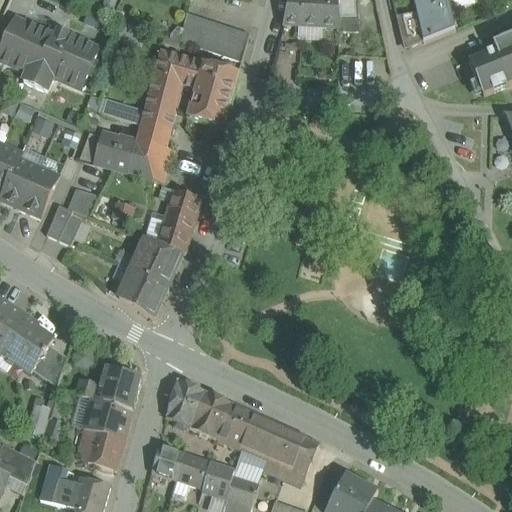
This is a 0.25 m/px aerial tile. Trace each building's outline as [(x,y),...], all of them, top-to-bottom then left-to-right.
[(291,0),(285,28),(338,31),(337,0),(291,0)] [(337,0),(338,31),(338,35),(358,35),(357,22),(356,22),(354,0),(337,0)] [(412,0),(415,9),(444,3),(442,0),(412,0)] [(441,15),(417,20),(423,46),(446,37),(441,15)] [(250,38),(187,17),(181,45),(242,65),(250,38)] [(55,40),(15,23),(0,57),(0,65),(27,77),(24,85),(47,96),(53,82),(82,95),(89,80),(92,82),(97,70),(94,69),(100,54),(69,40),(69,39),(58,34),(55,40)] [(511,39),(500,45),(494,48),(496,54),(469,64),(484,99),(511,87),(511,39)] [(162,56),(138,143),(166,151),(170,137),(171,137),(183,90),(196,94),(204,68),(162,56)] [(196,94),(189,120),(188,120),(188,123),(190,123),(224,133),(225,131),(239,81),(240,79),(238,78),(237,78),(206,69),(204,68),(196,94)] [(0,98),(0,117),(2,118),(9,103),(0,98)] [(103,104),(101,118),(139,123),(141,109),(103,104)] [(47,140),(54,126),(39,119),(32,133),(47,140)] [(119,143),(102,138),(94,167),(129,177),(129,176),(138,144),(120,139),(119,143)] [(166,151),(138,143),(138,144),(129,176),(129,177),(162,187),(174,154),(166,151)] [(22,158),(2,149),(0,153),(0,196),(3,198),(4,198),(19,163),(20,164),(22,158)] [(19,163),(4,198),(3,198),(1,203),(21,212),(39,172),(20,164),(19,163)] [(39,172),(21,212),(41,221),(59,181),(39,172)] [(68,211),(88,218),(96,197),(75,190),(68,211)] [(203,203),(174,194),(157,247),(157,248),(183,257),(186,258),(203,203)] [(137,208),(124,204),(123,207),(121,207),(122,206),(119,205),(114,221),(131,227),(137,208)] [(73,215),(59,210),(47,239),(58,245),(69,220),(71,221),(73,215)] [(71,221),(69,220),(58,245),(71,250),(82,226),(71,221)] [(157,247),(147,244),(134,273),(168,289),(183,257),(157,248),(157,247)] [(386,256),(384,277),(403,278),(404,258),(386,256)] [(168,289),(134,273),(121,303),(154,320),(168,289)] [(2,305),(0,308),(0,327),(11,311),(2,305)] [(11,311),(0,327),(0,355),(24,320),(11,311)] [(38,330),(24,320),(0,355),(0,359),(13,368),(15,365),(31,377),(50,349),(53,344),(37,332),(38,330)] [(67,361),(50,349),(33,374),(58,392),(67,361)] [(114,373),(106,371),(102,386),(99,389),(81,384),(76,398),(132,414),(141,382),(113,373),(114,373)] [(205,396),(178,384),(168,420),(190,431),(205,396)] [(233,408),(205,396),(190,431),(218,443),(233,408)] [(132,414),(105,406),(103,413),(88,409),(87,414),(91,415),(86,434),(123,444),(132,414)] [(255,418),(233,408),(218,443),(240,454),(240,453),(255,418)] [(52,415),(34,409),(27,432),(36,435),(34,441),(43,444),(49,423),(52,415)] [(307,441),(256,418),(255,418),(240,453),(240,454),(267,466),(264,473),(264,475),(300,491),(318,448),(306,442),(307,441)] [(66,428),(49,423),(43,444),(60,449),(66,428)] [(123,444),(86,434),(80,456),(90,459),(88,466),(115,474),(123,444)] [(185,457),(160,448),(152,477),(177,484),(178,484),(185,457)] [(36,465),(4,449),(0,456),(0,462),(32,478),(36,465)] [(210,465),(185,457),(178,484),(177,484),(172,503),(179,505),(180,503),(186,487),(203,493),(210,465)] [(0,496),(9,479),(28,489),(32,478),(0,462),(0,496)] [(233,481),(259,489),(264,475),(264,473),(237,464),(235,474),(233,481)] [(235,474),(210,465),(203,493),(202,496),(227,504),(233,481),(235,474)] [(82,483),(80,489),(66,485),(69,474),(51,469),(41,504),(70,511),(104,511),(110,491),(82,483)] [(386,511),(372,505),(378,494),(346,478),(328,511),(386,511)] [(259,489),(233,481),(227,504),(225,511),(252,511),(256,499),(259,489)] [(292,511),(256,499),(252,511),(292,511)]
